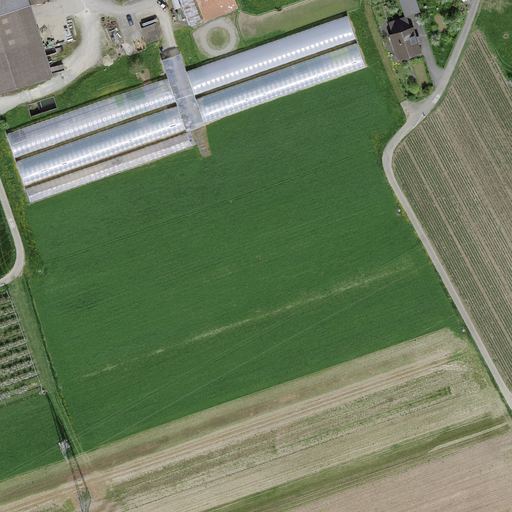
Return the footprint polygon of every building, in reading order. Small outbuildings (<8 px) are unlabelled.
[(15,0),(0,0),(0,89),(40,77),(15,0)] [(197,0),(204,18),(237,5),(234,0),(197,0)] [(414,0),(399,0),(404,14),(418,9),(414,0)] [(419,51),(417,45),(421,43),(418,36),(415,37),(412,28),(410,29),(406,17),(389,24),(393,35),(391,36),(399,58),(419,51)] [(155,25),(143,29),(147,41),(159,36),(155,25)]
